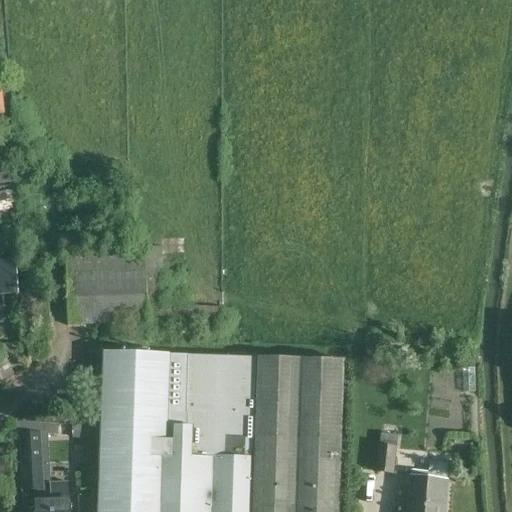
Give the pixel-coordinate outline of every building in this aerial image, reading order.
[(0,157),(0,183),(11,182),(8,156),(0,157)] [(45,172),(26,173),(27,226),(47,226),(45,172)] [(8,190),(0,191),(0,211),(12,209),(8,190)] [(150,248),(70,250),(72,324),(152,321),(151,327),(222,330),(223,307),(165,303),(165,289),(163,289),(163,247),(150,248)] [(0,292),(16,291),(15,260),(0,261),(0,292)] [(295,511),(339,511),(344,359),(123,354),(103,354),(98,511),(252,511),(253,510),(295,511)] [(5,357),(0,359),(0,383),(15,375),(5,357)] [(475,369),(462,369),(463,393),(475,393),(475,369)] [(51,426),(50,435),(62,436),(63,427),(51,426)] [(49,432),(19,433),(22,495),(36,494),(36,511),(69,511),(68,487),(68,482),(51,483),(50,463),(49,432)] [(381,434),(380,446),(391,447),(392,435),(381,434)] [(379,446),(376,471),(394,473),(397,448),(391,447),(380,446),(379,446)] [(0,499),(11,499),(9,458),(0,458),(0,499)] [(408,476),(407,507),(406,511),(444,511),(447,463),(430,462),(429,473),(410,471),(410,476),(408,476)] [(86,474),(86,484),(96,485),(97,475),(86,474)] [(91,511),(91,496),(78,496),(78,511),(91,511)]
